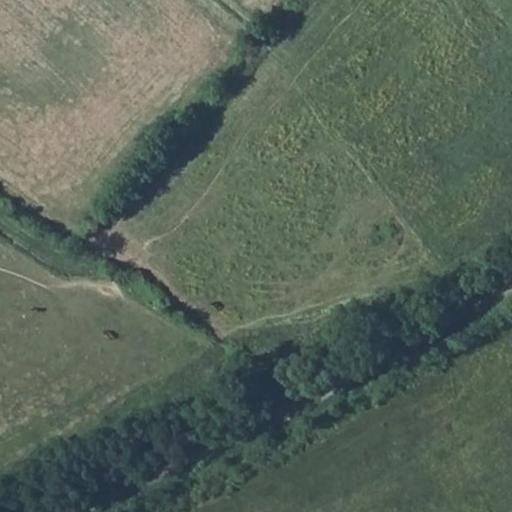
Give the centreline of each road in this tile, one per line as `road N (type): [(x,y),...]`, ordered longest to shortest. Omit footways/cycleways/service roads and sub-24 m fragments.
road 1 (track): [(77,511),(511,292)]
road 2 (track): [(0,217),(206,337)]
